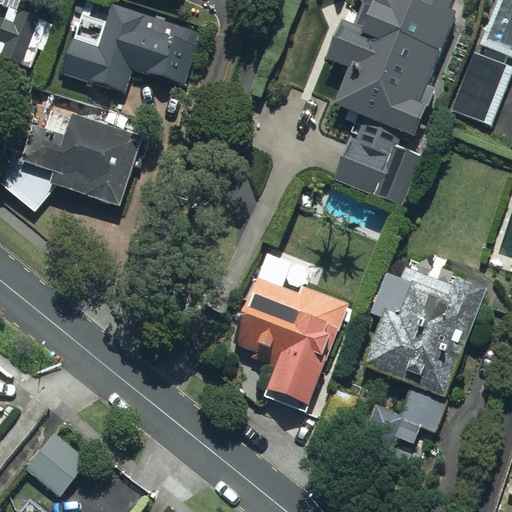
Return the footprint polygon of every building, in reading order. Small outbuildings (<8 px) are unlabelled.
[(0,0),(0,4),(14,9),(7,32),(21,36),(31,0),(0,0)] [(459,0),(365,0),(368,5),(360,27),(347,23),(332,63),(351,69),(337,107),(419,136),(462,16),(454,13),(459,0)] [(496,131),(511,83),(511,0),(498,0),(457,117),(496,131)] [(131,96),(138,73),(190,90),(207,32),(116,5),(112,20),(83,12),(64,76),(131,96)] [(147,138),(77,115),(51,108),(4,186),(43,214),(56,191),(122,213),(147,138)] [(374,149),(354,141),(337,181),(407,209),(425,161),(376,142),(374,149)] [(403,279),(390,274),(375,313),(383,317),(365,363),(410,380),(397,416),(377,408),(361,448),(405,465),(419,429),(438,436),(495,285),(412,253),(403,279)] [(300,294),(260,278),(233,345),(281,364),(269,395),(315,414),(359,307),(304,285),(300,294)] [(54,435),(24,472),(61,502),(91,465),(54,435)]
